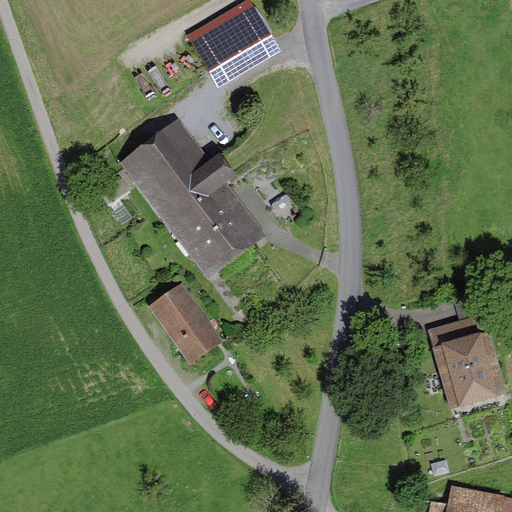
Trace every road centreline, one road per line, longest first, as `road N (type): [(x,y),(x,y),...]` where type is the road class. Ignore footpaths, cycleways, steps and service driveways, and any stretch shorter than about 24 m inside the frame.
road 1 (unclassified): [(2,0),(85,236),(123,308),(207,423),(276,470),(320,488)]
road 2 (unclassified): [(320,488),(352,257),(345,166),(311,0)]
